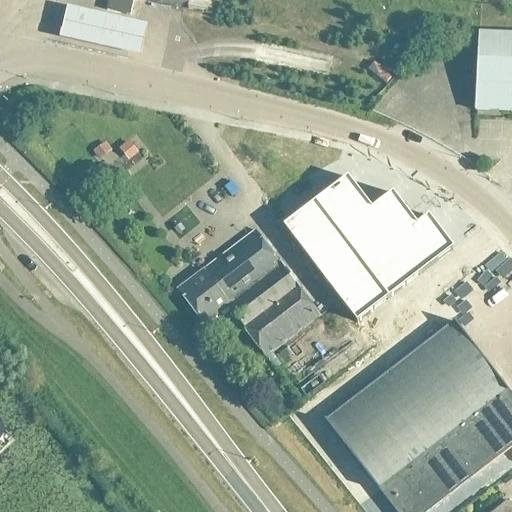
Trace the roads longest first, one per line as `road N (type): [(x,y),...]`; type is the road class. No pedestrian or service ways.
road 1 (unclassified): [(511,233),(442,177),(378,142),(42,62),(0,64)]
road 2 (secondary): [(269,511),(119,324),(0,193)]
